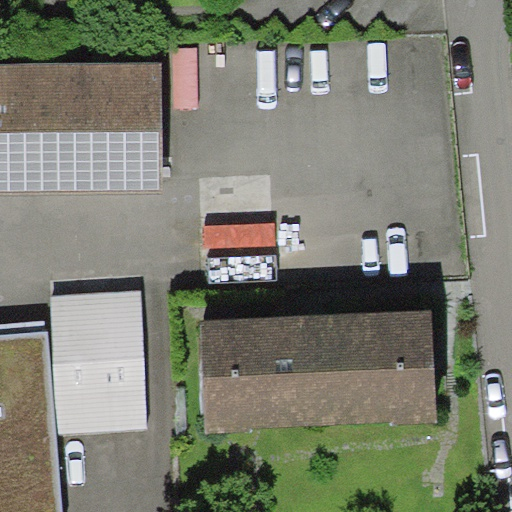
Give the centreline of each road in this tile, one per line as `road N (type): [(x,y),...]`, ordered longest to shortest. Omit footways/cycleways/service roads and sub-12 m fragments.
road 1 (residential): [(481,0),(511,331)]
road 2 (unknown): [(0,238),(36,225),(147,217)]
